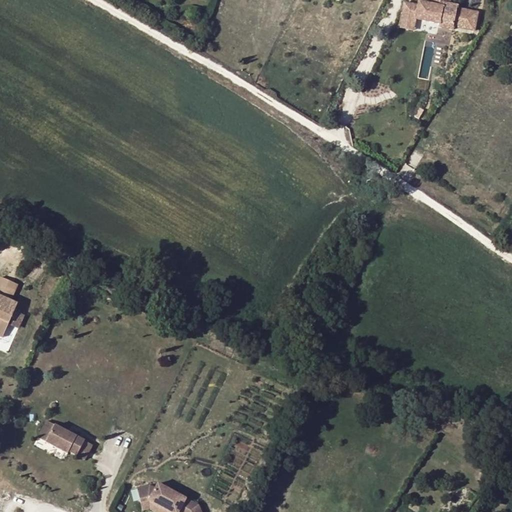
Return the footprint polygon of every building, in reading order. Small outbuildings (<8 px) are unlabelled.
[(479,10),(450,5),(450,0),(428,0),(428,4),(406,0),(402,0),(397,27),(414,31),(416,22),(475,33),(479,10)] [(0,277),(0,296),(1,297),(0,299),(0,304),(13,311),(17,304),(10,301),(18,285),(0,277)] [(13,311),(0,304),(0,299),(1,297),(0,296),(0,338),(1,339),(7,325),(13,311)] [(25,316),(13,311),(7,325),(19,329),(25,316)] [(41,441),(71,457),(72,455),(80,459),(88,444),(50,424),(41,441)] [(88,444),(80,459),(88,463),(96,448),(88,444)] [(138,505),(147,503),(164,511),(198,511),(197,508),(156,486),(153,491),(148,488),(135,491),(138,505)] [(138,505),(139,511),(144,511),(147,511),(164,511),(147,503),(138,505)]
